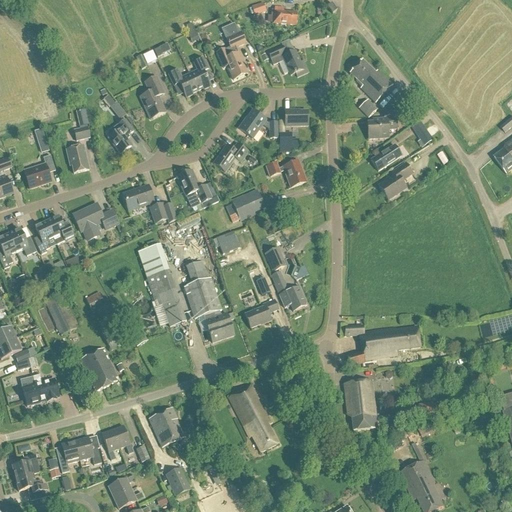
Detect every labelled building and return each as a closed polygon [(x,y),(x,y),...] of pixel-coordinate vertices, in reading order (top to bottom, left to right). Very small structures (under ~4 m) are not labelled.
[(251,8),(254,17),(266,13),(263,4),(251,8)] [(337,12),(332,5),(327,8),(333,15),(337,12)] [(284,9),(275,9),(273,25),(296,27),(297,14),(284,13),(284,9)] [(220,15),(226,21),(230,17),(225,11),(220,15)] [(229,49),(215,55),(222,71),(228,68),(233,81),(247,75),(241,63),(243,62),(239,54),(239,55),(236,49),(245,45),(240,35),(240,34),(234,25),(221,31),(226,41),(229,49)] [(287,56),(283,48),(268,54),(274,67),(285,62),(292,77),(296,75),(298,78),(308,74),(304,63),(301,64),(296,53),(287,56)] [(159,50),(154,52),(157,60),(163,57),(159,50)] [(142,57),(136,60),(141,71),(147,69),(142,57)] [(197,73),(189,76),(197,93),(202,91),(203,92),(210,89),(203,74),(209,72),(204,61),(194,66),(197,73)] [(375,74),(362,62),(349,75),(356,81),(355,83),(361,88),(360,89),(375,104),(392,86),(377,72),(375,74)] [(278,69),(283,82),(288,80),(283,67),(278,69)] [(197,93),(189,76),(182,80),(179,73),(169,77),(174,88),(179,85),(186,99),(193,96),(193,95),(197,93)] [(163,96),(157,80),(145,86),(149,95),(139,99),(150,121),(164,115),(159,99),(163,96)] [(366,100),(357,108),(368,120),(377,111),(366,100)] [(110,109),(115,116),(122,111),(116,104),(110,109)] [(373,125),(367,125),(368,140),(389,139),(388,131),(397,130),(396,120),(410,119),(410,112),(384,114),(385,121),(373,122),(373,125)] [(246,139),(252,142),(262,128),(269,133),(270,141),(277,141),(277,124),(268,125),(252,113),(244,125),(243,124),(238,132),(247,138),(246,139)] [(299,114),(299,113),(285,113),(286,129),(307,128),(307,113),(299,114)] [(506,135),(511,129),(511,120),(501,129),(506,135)] [(129,139),(128,137),(133,133),(125,122),(119,126),(122,130),(109,140),(121,156),(131,148),(126,142),(129,139)] [(433,142),(422,127),(414,132),(424,147),(433,142)] [(76,144),(89,140),(87,130),(73,133),(76,144)] [(291,141),(291,136),(279,137),(279,146),(279,155),(292,155),(292,153),(298,153),(298,141),(291,141)] [(504,152),(494,160),(506,177),(511,172),(511,140),(506,145),(504,152)] [(45,142),(37,144),(41,155),(49,153),(45,142)] [(401,157),(394,146),(371,161),(378,172),(401,157)] [(233,152),(226,148),(213,166),(225,175),(235,161),(240,165),(247,155),(236,147),(233,152)] [(89,173),(83,148),(65,152),(69,169),(71,168),(73,176),(89,173)] [(55,173),(50,158),(42,160),(45,167),(23,174),(29,192),(51,185),(48,176),(55,173)] [(253,167),(256,162),(251,158),(248,163),(253,167)] [(7,160),(0,162),(0,163),(4,173),(11,170),(7,160)] [(276,166),(267,169),(271,180),(285,174),(291,191),(306,185),(298,163),(278,171),(276,166)] [(412,175),(405,165),(391,174),(394,177),(378,188),(388,202),(406,190),(401,182),(412,175)] [(196,194),(201,206),(204,211),(219,204),(217,198),(217,199),(211,186),(199,191),(191,174),(177,180),(186,199),(196,194)] [(0,201),(13,197),(6,178),(0,180),(0,181),(0,183),(0,201)] [(154,226),(166,222),(167,226),(176,223),(171,207),(163,210),(162,207),(154,210),(148,189),(123,197),(128,214),(148,207),(154,226)] [(266,212),(257,192),(232,204),(233,207),(226,210),(233,225),(241,222),(242,224),(266,212)] [(101,218),(96,207),(93,209),(91,208),(86,210),(86,212),(73,218),(80,235),(83,234),(87,243),(96,239),(92,230),(102,225),(105,232),(118,227),(112,213),(101,218)] [(57,219),(46,225),(53,241),(56,248),(73,240),(66,225),(61,228),(57,219)] [(53,241),(46,225),(35,230),(40,241),(35,244),(41,257),(46,255),(45,253),(49,251),(46,244),(53,241)] [(19,232),(8,237),(16,256),(23,252),(26,259),(36,255),(30,242),(25,245),(19,232)] [(233,234),(216,240),(219,249),(222,256),(239,250),(233,234)] [(16,256),(8,237),(0,240),(0,250),(2,255),(0,255),(0,264),(4,272),(9,269),(8,267),(12,265),(9,259),(16,256)] [(138,253),(155,307),(156,310),(158,309),(161,321),(163,322),(167,321),(170,330),(186,325),(161,246),(138,253)] [(59,255),(66,251),(64,247),(57,251),(59,255)] [(283,269),(275,252),(265,256),(273,274),(283,269)] [(50,277),(56,274),(51,264),(45,267),(50,277)] [(203,264),(186,269),(191,287),(184,289),(194,321),(204,318),(213,345),(234,338),(227,317),(221,319),(219,313),(220,313),(210,281),(208,281),(203,264)] [(300,270),(295,282),(296,283),(309,277),(304,267),(300,269),(300,270)] [(36,278),(39,284),(48,281),(45,274),(36,278)] [(280,274),(271,278),(283,306),(289,304),(293,314),(307,307),(298,289),(289,293),(280,274)] [(24,277),(16,280),(20,290),(28,287),(24,277)] [(264,280),(256,283),(262,298),(270,295),(264,280)] [(85,301),(92,315),(106,308),(99,294),(85,301)] [(78,328),(61,295),(44,303),(60,337),(78,328)] [(278,312),(274,302),(263,307),(264,309),(245,317),(251,331),(271,322),(269,316),(278,312)] [(100,332),(110,353),(124,346),(113,325),(100,332)] [(139,327),(128,334),(136,349),(147,342),(139,327)] [(344,338),(360,336),(362,354),(345,358),(348,370),(364,366),(364,362),(397,357),(397,352),(420,349),(418,329),(397,332),(396,331),(365,335),(364,327),(344,328),(344,338)] [(10,328),(0,333),(0,347),(16,341),(10,328)] [(0,360),(1,362),(21,353),(16,341),(0,347),(0,360)] [(116,380),(102,350),(78,362),(94,394),(115,384),(114,381),(116,380)] [(14,357),(17,365),(30,360),(27,352),(14,357)] [(34,360),(28,362),(28,363),(30,370),(37,368),(34,360)] [(16,367),(17,374),(30,370),(28,363),(16,367)] [(40,376),(32,378),(39,406),(41,405),(41,404),(46,403),(46,404),(57,401),(57,400),(59,400),(54,380),(42,383),(40,376)] [(29,379),(20,381),(22,388),(23,391),(27,408),(30,407),(30,408),(39,406),(32,378),(29,379)] [(376,417),(372,383),(342,386),(346,416),(351,416),(351,420),(353,434),(377,431),(376,422),(377,421),(376,417)] [(253,391),(252,387),(228,399),(249,439),(251,438),(260,454),(278,445),(268,427),(271,425),(262,407),(258,409),(254,403),(258,401),(253,391)] [(503,414),(511,442),(511,395),(501,399),(505,413),(503,414)] [(433,404),(419,406),(421,418),(435,416),(435,415),(439,415),(438,405),(434,406),(433,404)] [(185,440),(173,411),(149,422),(162,450),(185,440)] [(185,427),(192,442),(203,437),(196,422),(185,427)] [(123,428),(112,432),(119,451),(125,448),(128,456),(133,454),(123,428)] [(119,451),(112,432),(101,436),(108,454),(111,462),(115,460),(112,453),(119,451)] [(88,439),(75,443),(79,462),(92,459),(93,467),(101,465),(97,451),(91,452),(88,439)] [(79,462),(75,443),(61,446),(64,459),(58,461),(62,475),(69,473),(67,466),(79,462)] [(136,451),(141,464),(149,461),(144,448),(136,451)] [(40,475),(38,467),(35,456),(23,459),(25,465),(12,468),(15,481),(33,476),(40,475)] [(56,462),(48,464),(49,471),(58,470),(56,462)] [(411,499),(415,497),(422,511),(437,511),(444,509),(434,488),(436,486),(424,462),(399,475),(411,499)] [(213,470),(220,486),(225,483),(228,489),(232,487),(230,481),(223,465),(213,470)] [(58,470),(49,473),(51,481),(60,479),(58,470)] [(165,477),(175,499),(191,491),(181,470),(165,477)] [(33,476),(15,481),(18,493),(31,490),(32,496),(46,492),(45,486),(43,487),(41,482),(35,484),(33,476)] [(107,489),(112,500),(131,491),(128,486),(135,482),(133,477),(107,489)] [(131,491),(112,500),(118,511),(136,502),(139,507),(148,503),(146,498),(143,499),(141,494),(133,498),(131,491)] [(168,505),(165,496),(158,499),(161,508),(168,505)]
